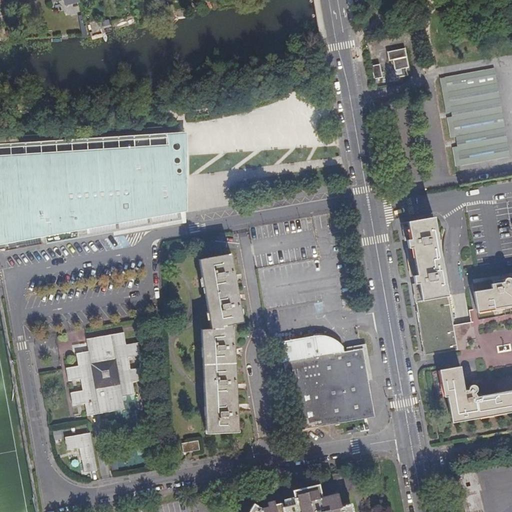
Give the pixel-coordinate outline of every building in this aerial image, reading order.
[(373,42),(367,43),(370,58),(376,57),(373,42)] [(396,75),(407,73),(407,68),(409,68),(405,47),(387,50),(388,59),(393,59),(396,75)] [(374,78),(382,76),(380,62),(371,64),(374,78)] [(493,66),(439,77),(445,111),(450,110),(451,114),(446,116),(450,136),(454,135),(456,144),(451,145),(455,165),(509,155),(493,66)] [(298,76),(301,80),(308,74),(306,70),(298,76)] [(183,216),(114,228),(115,232),(186,219),(193,129),(183,130),(184,174),(175,174),(177,186),(183,216)] [(114,228),(183,216),(177,186),(175,174),(184,174),(183,130),(27,139),(27,140),(29,140),(32,151),(0,152),(0,198),(8,236),(45,228),(46,232),(47,240),(114,228)] [(27,140),(27,139),(0,140),(0,240),(0,242),(46,232),(45,228),(8,236),(0,198),(0,152),(32,151),(29,140),(27,140)] [(426,352),(458,346),(433,216),(402,221),(405,238),(407,237),(408,245),(407,246),(412,275),(414,275),(415,282),(413,282),(426,352)] [(207,429),(238,427),(232,323),(231,323),(231,320),(241,318),(230,251),(198,256),(210,325),(202,326),(207,429)] [(475,291),(478,309),(511,302),(511,389),(477,396),(476,392),(479,390),(477,386),(473,385),(470,387),(471,390),(466,390),(461,365),(443,368),(452,418),(511,407),(511,284),(511,285),(511,282),(511,279),(510,277),(506,278),(504,281),(492,283),(493,288),(475,291)] [(90,410),(127,404),(125,392),(137,390),(137,389),(135,377),(146,375),(139,338),(127,340),(125,328),(87,334),(89,346),(78,349),(80,361),(68,363),(70,375),(71,374),(82,373),(84,385),(74,387),(72,388),(74,400),(76,399),(88,397),(90,410)] [(298,430),(376,415),(363,347),(344,351),(343,345),(335,339),(326,335),(313,335),(281,342),(298,430)] [(71,374),(74,387),(84,385),(82,373),(71,374)] [(148,387),(146,375),(135,377),(137,389),(148,387)] [(78,413),(90,410),(88,397),(76,399),(78,413)] [(83,474),(94,472),(89,435),(63,439),(65,452),(79,450),(83,474)] [(199,446),(198,437),(181,439),(182,448),(199,446)] [(108,455),(111,472),(118,471),(115,458),(114,454),(108,455)] [(459,477),(464,499),(482,494),(477,473),(459,477)] [(290,498),(291,504),(293,511),(354,511),(352,504),(346,505),(343,492),(328,496),(324,483),(298,489),(300,496),(290,498)] [(486,511),(482,494),(464,499),(467,511),(486,511)] [(258,501),(251,511),(288,511),(287,505),(286,500),(279,502),(278,498),(270,500),(271,505),(265,506),(258,501)]
